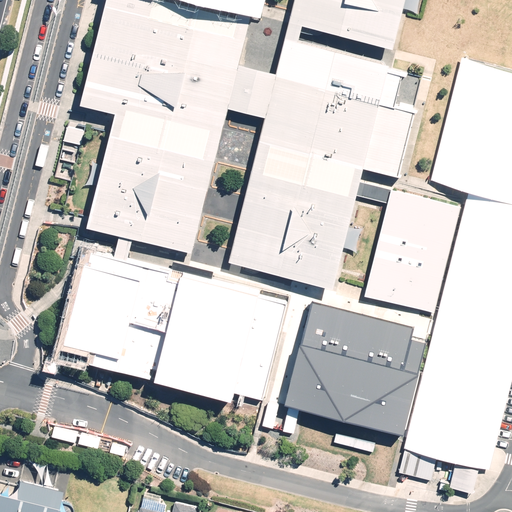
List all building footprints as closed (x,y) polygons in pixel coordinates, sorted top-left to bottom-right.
[(108,0),(85,97),(119,106),(90,223),(125,231),(131,233),(139,235),(196,249),(232,102),(243,58),(257,0),(108,0)] [(295,0),(292,16),(395,42),(405,0),(295,0)] [(336,282),(367,163),(400,171),(416,107),(395,101),(403,70),(391,67),(393,60),(289,34),(280,67),(269,112),(232,255),(336,282)] [(511,66),(465,55),(434,176),(470,186),(511,196),(511,66)] [(269,112),(280,67),(243,58),(232,102),(269,112)] [(369,291),(438,307),(465,199),(395,184),(369,291)] [(511,196),(470,186),(407,443),(491,463),(511,375),(511,196)] [(103,347),(100,361),(108,363),(237,395),(238,388),(263,394),(287,298),(260,291),(261,288),(211,276),(214,267),(194,262),(175,257),(173,266),(133,256),(125,254),(120,253),(95,246),(72,339),(103,347)] [(317,309),(292,409),(402,436),(427,337),(317,309)] [(406,447),(401,468),(431,476),(437,454),(406,447)] [(457,460),(451,483),(474,488),(479,466),(457,460)] [(18,490),(0,485),(0,511),(57,511),(55,511),(61,484),(22,475),(18,490)] [(200,511),(204,496),(183,491),(180,504),(148,496),(144,511),(200,511)] [(268,511),(269,507),(245,501),(242,511),(239,511),(238,511),(268,511)]
